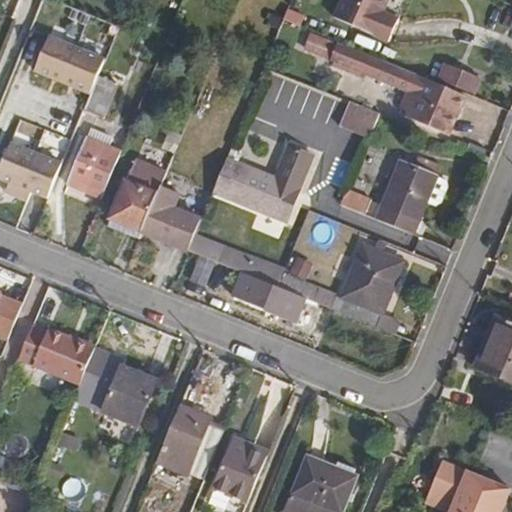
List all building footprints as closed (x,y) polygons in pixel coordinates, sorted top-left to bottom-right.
[(345,0),(338,16),(394,39),(403,16),(387,10),(391,0),(345,0)] [(50,36),(36,71),(92,93),(100,74),(106,58),(50,36)] [(376,77),(383,62),(339,44),(330,64),(359,76),(361,71),(376,77)] [(434,56),(427,75),(440,81),(440,80),(476,95),(483,76),(434,56)] [(415,75),(383,62),(376,77),(408,90),(415,75)] [(92,93),(85,111),(107,121),(122,84),(100,74),(92,93)] [(451,128),(465,95),(415,75),(401,108),(451,128)] [(383,112),(339,94),(328,121),(373,139),(383,112)] [(69,182),(103,196),(122,151),(88,138),(69,182)] [(63,163),(12,142),(0,172),(0,177),(49,198),(63,163)] [(228,158),(214,191),(288,221),(316,157),(291,147),(278,178),(228,156),(228,158)] [(107,235),(138,247),(144,232),(162,186),(168,172),(137,160),(107,235)] [(407,164),(383,220),(428,238),(434,224),(422,220),(444,168),(425,161),(420,169),(407,164)] [(450,182),(440,177),(429,203),(440,207),(445,204),(452,189),(450,182)] [(162,186),(144,232),(188,249),(200,218),(175,209),(181,194),(162,186)] [(373,201),(351,192),(346,205),(368,214),(373,201)] [(201,222),(190,249),(201,253),(210,257),(215,243),(201,238),(207,224),(201,222)] [(286,273),(287,272),(215,243),(210,257),(217,260),(247,273),(281,287),(286,273)] [(379,327),(386,311),(405,262),(366,245),(345,296),(338,293),(337,295),(332,308),(379,327)] [(210,257),(201,253),(191,278),(206,284),(217,260),(210,257)] [(281,287),(247,273),(238,296),(298,320),(307,297),(281,287)] [(281,287),(307,297),(316,301),(321,288),(286,273),(281,287)] [(337,295),(321,288),(316,301),(332,307),(332,308),(337,295)] [(379,327),(396,334),(401,318),(386,311),(379,327)] [(511,321),(498,316),(476,367),(511,381),(511,321)] [(20,360),(81,386),(96,348),(49,330),(49,332),(34,325),(20,360)] [(126,360),(96,348),(81,386),(76,398),(138,423),(156,379),(124,366),(126,360)] [(181,405),(158,463),(204,482),(222,438),(226,428),(208,420),(209,417),(181,405)] [(222,438),(204,482),(203,484),(250,504),(268,457),(222,438)] [(311,456),(287,511),(345,511),(360,476),(311,456)] [(429,492),(453,503),(449,511),(500,511),(510,490),(442,461),(429,492)] [(449,511),(453,503),(429,492),(425,502),(448,511),(449,511)]
